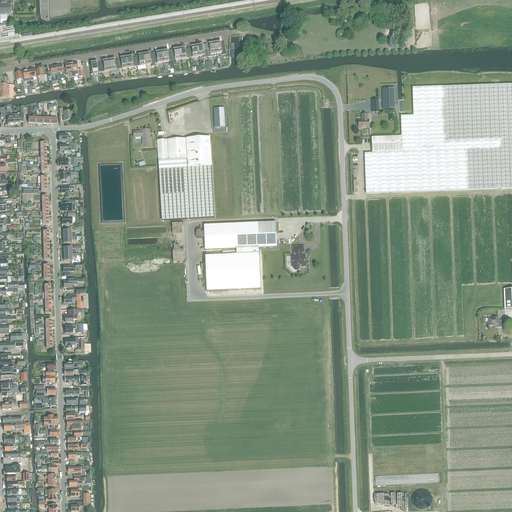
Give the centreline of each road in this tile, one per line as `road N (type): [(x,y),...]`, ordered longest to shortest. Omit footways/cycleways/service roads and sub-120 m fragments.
road 1 (unclassified): [(350,360),(340,107),(330,84),(302,76),(226,86),(111,119)]
road 2 (residential): [(60,411),(49,131)]
road 3 (unclassified): [(0,69),(222,32)]
road 4 (unclassified): [(350,360),(511,354)]
road 5 (unclassified): [(355,511),(350,360)]
